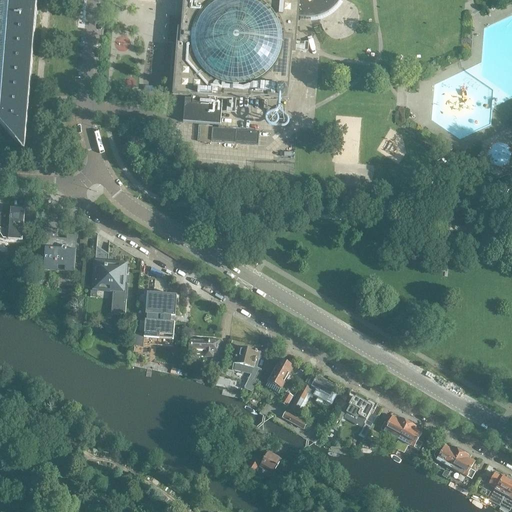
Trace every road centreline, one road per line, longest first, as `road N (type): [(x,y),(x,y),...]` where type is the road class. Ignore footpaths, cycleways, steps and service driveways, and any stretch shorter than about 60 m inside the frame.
road 1 (residential): [(77,183),(85,204),(112,225),(511,461)]
road 2 (unclassified): [(511,433),(136,210),(98,165)]
road 3 (unclassified): [(98,165),(85,115),(93,0)]
